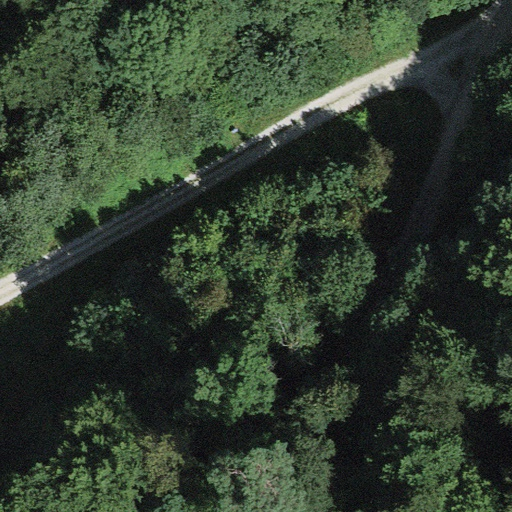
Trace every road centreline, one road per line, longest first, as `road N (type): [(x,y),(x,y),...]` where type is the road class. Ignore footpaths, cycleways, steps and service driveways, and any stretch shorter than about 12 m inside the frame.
road 1 (track): [(511,19),(359,90),(0,294)]
road 2 (track): [(314,511),(336,427),(410,225),(511,20)]
